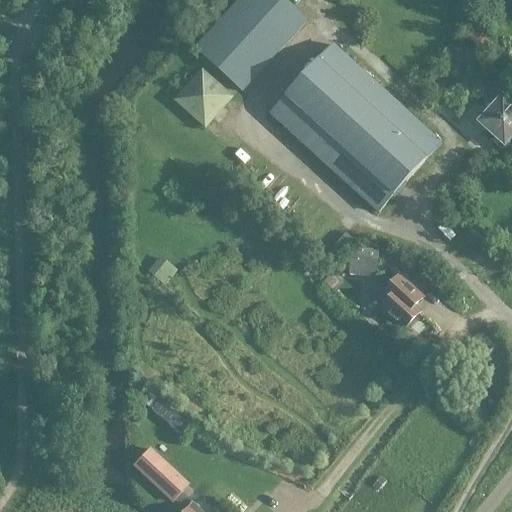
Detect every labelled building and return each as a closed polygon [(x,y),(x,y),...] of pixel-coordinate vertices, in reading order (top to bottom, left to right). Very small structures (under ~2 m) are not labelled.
[(307,21),(284,0),(240,0),(195,49),(242,92),(307,21)] [(488,40),(477,29),(469,38),(480,49),(488,40)] [(34,39),(31,50),(43,54),(47,43),(34,39)] [(441,144),(334,46),(270,115),(377,213),(441,144)] [(206,130),(234,98),(224,89),(229,84),(217,72),(212,78),(202,69),(174,101),(206,130)] [(511,89),(501,79),(486,95),(495,103),(478,122),(505,146),(511,138),(511,89)] [(377,276),(378,261),(378,250),(357,249),(351,249),(350,274),(377,276)] [(176,273),(160,260),(149,273),(166,286),(176,273)] [(380,295),(385,300),(376,310),(403,335),(423,313),(418,308),(427,298),(400,274),(380,295)] [(189,428),(160,403),(152,412),(182,437),(189,428)] [(150,450),(134,467),(172,502),(182,492),(176,487),(182,480),(150,450)]
